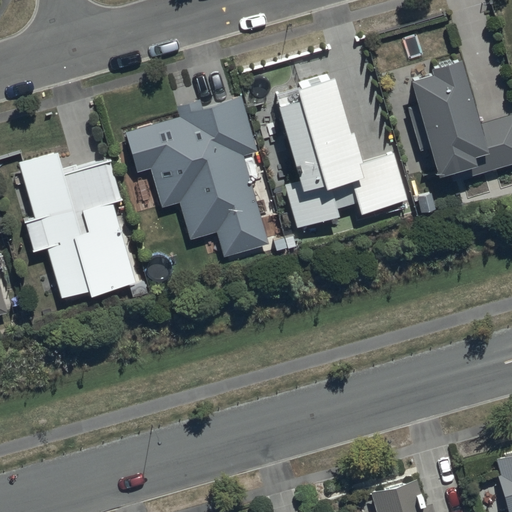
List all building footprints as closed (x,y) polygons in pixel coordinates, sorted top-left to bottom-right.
[(511,106),(478,117),(456,46),(426,55),(428,61),(407,67),(416,98),(404,102),(417,144),(428,141),(435,165),(446,161),(450,175),(511,156),(511,106)] [(281,182),(293,225),(336,214),(334,206),(354,201),(356,210),(403,198),(390,151),(363,158),(364,162),(356,164),(354,155),(358,154),(349,122),(345,124),(330,67),(291,77),(293,84),(271,90),(295,178),(281,182)] [(177,112),(123,126),(134,166),(147,162),(158,201),(178,196),(188,233),(215,226),(221,252),(266,238),(241,148),(255,145),(241,90),(198,100),(197,94),(174,100),(177,112)] [(54,143),(15,155),(33,211),(21,215),(30,244),(45,239),(60,290),(85,282),(87,289),(133,274),(108,194),(120,191),(108,151),(74,162),(73,157),(59,161),(54,143)] [(498,470),(496,470),(505,507),(508,506),(509,511),(511,511),(511,447),(494,451),(498,470)] [(377,511),(472,511),(472,509),(459,511),(431,511),(427,493),(422,495),(416,471),(370,483),(377,511)]
